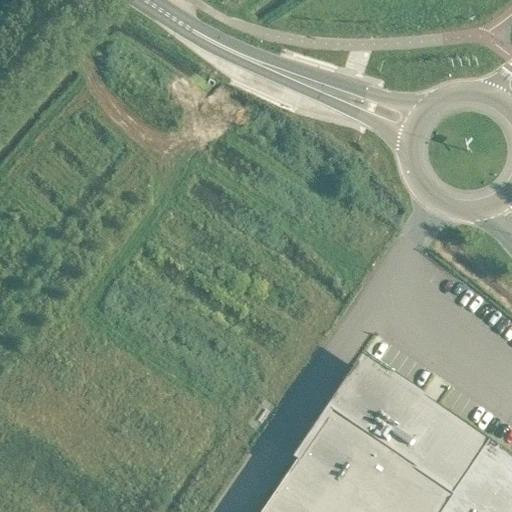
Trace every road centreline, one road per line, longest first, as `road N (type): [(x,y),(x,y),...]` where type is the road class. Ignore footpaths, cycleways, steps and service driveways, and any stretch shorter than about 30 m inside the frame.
road 1 (secondary): [(160,8),(246,58),(316,86)]
road 2 (unclassified): [(0,106),(90,0)]
